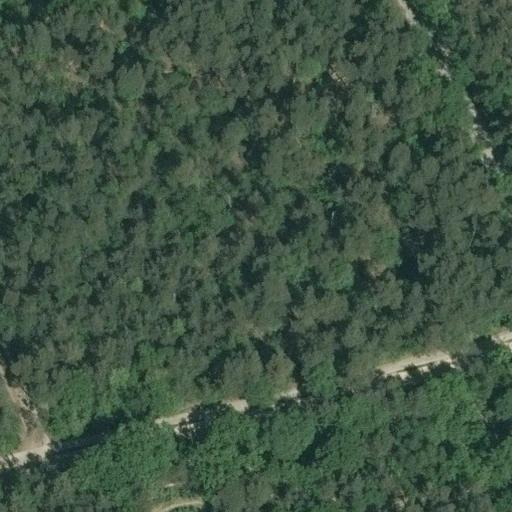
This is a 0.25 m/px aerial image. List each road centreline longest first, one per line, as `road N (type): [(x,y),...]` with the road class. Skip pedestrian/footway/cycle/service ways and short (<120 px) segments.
road 1 (track): [(0,478),(511,347)]
road 2 (unclassified): [(511,204),(403,0)]
